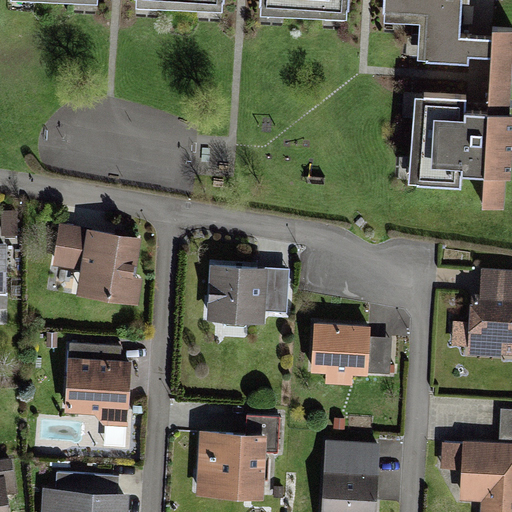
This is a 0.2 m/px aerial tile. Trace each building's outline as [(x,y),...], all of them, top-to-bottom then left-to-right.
[(483,179),(483,207),(505,208),(511,101),(511,30),(488,28),(488,36),(459,34),(461,0),(135,0),(136,3),(216,7),(216,0),(259,0),(259,10),(339,14),(339,0),(384,0),(384,15),(418,16),(416,58),(462,60),(463,52),(487,53),(486,82),(485,119),(461,118),(461,99),(413,98),(411,185),(461,186),(461,178),(483,179)] [(138,241),(59,228),(53,265),(82,270),(77,298),(135,308),(140,281),(131,280),(138,241)] [(289,270),(208,268),(207,324),(260,325),(260,319),(288,319),(289,270)] [(468,297),(458,298),(457,351),(478,354),(479,342),(507,340),(509,274),(469,273),(468,297)] [(358,326),(308,327),(303,367),(318,369),(318,383),(340,383),(339,372),(357,372),(357,376),(382,376),(381,338),(358,338),(358,326)] [(119,338),(66,337),(64,413),(101,414),(101,433),(127,434),(129,364),(118,364),(119,338)] [(511,412),(487,412),(488,446),(449,446),(448,499),(470,496),(469,511),(503,511),(504,450),(511,450),(511,412)] [(276,419),(246,418),(245,435),(196,434),(195,498),(261,499),(262,455),(275,455),(276,419)] [(368,444),(318,443),(320,458),(368,461),(368,444)] [(2,482),(0,482),(0,511),(7,511),(7,492),(15,493),(14,461),(0,461),(2,482)] [(110,475),(56,473),(56,494),(65,494),(64,511),(119,511),(120,497),(110,497),(110,475)] [(363,511),(365,476),(317,475),(314,511),(363,511)]
